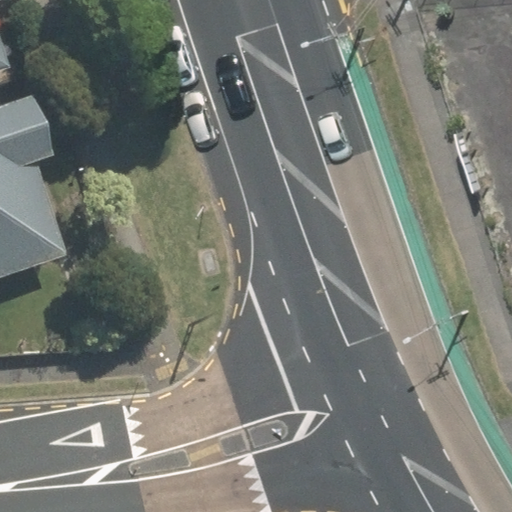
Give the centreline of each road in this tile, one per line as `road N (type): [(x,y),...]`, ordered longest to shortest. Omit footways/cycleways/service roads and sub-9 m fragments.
road 1 (secondary): [(368,340),(249,0)]
road 2 (tertiary): [(412,430),(216,484),(83,484)]
road 3 (tertiary): [(83,484),(188,418),(368,340)]
